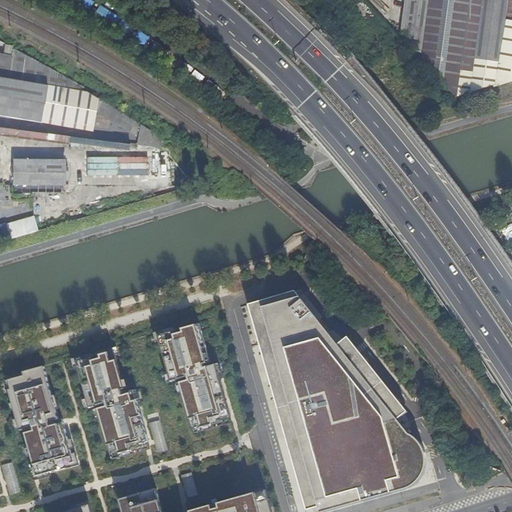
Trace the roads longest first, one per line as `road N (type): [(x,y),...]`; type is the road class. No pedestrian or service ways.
road 1 (motorway): [(202,0),(339,132),(511,371)]
road 2 (motorway): [(511,309),(372,114),(254,0)]
